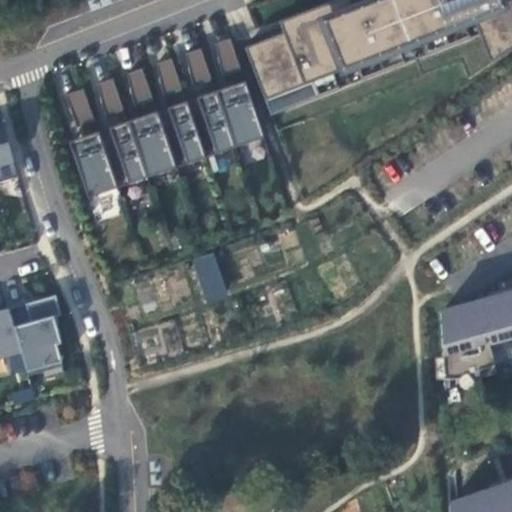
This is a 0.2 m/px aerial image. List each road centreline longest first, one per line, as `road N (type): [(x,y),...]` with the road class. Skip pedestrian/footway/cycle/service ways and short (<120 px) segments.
road 1 (residential): [(12,70),(102,332),(115,393),(122,511)]
road 2 (residential): [(207,0),(12,70)]
